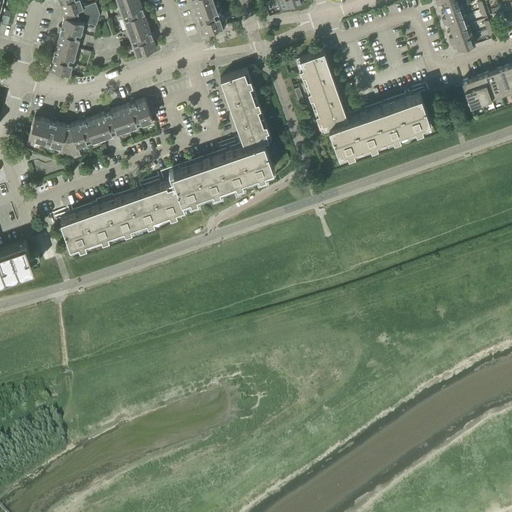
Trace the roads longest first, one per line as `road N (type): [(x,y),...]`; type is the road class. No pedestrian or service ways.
road 1 (residential): [(19,81),(71,93),(188,56)]
road 2 (residential): [(22,205),(185,145)]
road 3 (residential): [(434,69),(414,13),(346,36),(328,14)]
road 4 (residential): [(328,14),(252,24),(188,56)]
road 5 (residential): [(188,56),(260,47),(328,14)]
road 6 (residential): [(22,205),(1,153),(19,81)]
